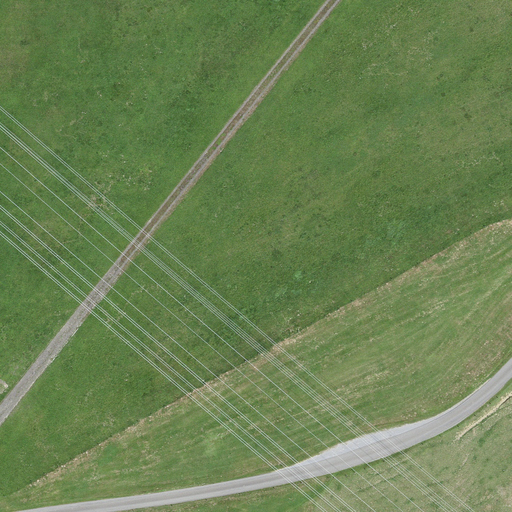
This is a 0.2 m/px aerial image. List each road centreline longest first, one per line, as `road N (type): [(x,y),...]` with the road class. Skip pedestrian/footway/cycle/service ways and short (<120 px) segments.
road 1 (track): [(0,416),(333,0)]
road 2 (unclassified): [(511,370),(431,431),(357,457),(292,476),(69,511)]
